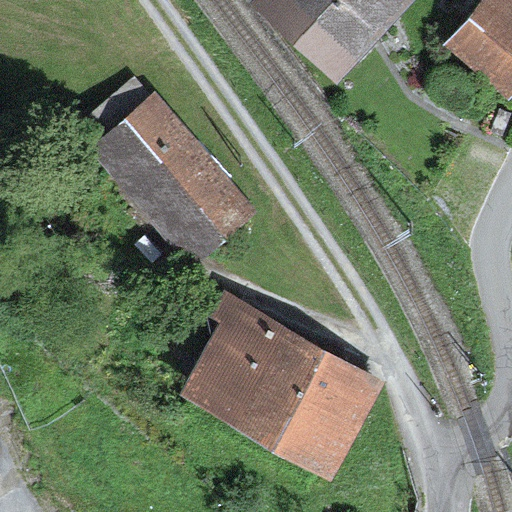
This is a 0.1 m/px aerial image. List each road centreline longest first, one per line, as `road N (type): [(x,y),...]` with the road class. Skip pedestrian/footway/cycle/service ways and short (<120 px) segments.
road 1 (track): [(154,0),(392,353)]
road 2 (residential): [(511,338),(490,246),(511,192)]
